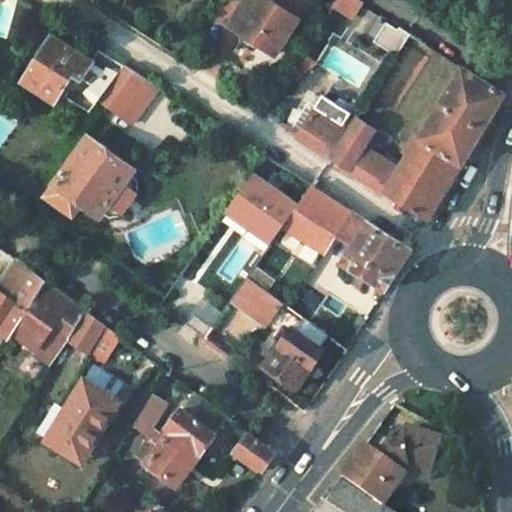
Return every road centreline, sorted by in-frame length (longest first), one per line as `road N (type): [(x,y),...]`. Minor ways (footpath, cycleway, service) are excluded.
road 1 (residential): [(59,0),(421,231),(428,274)]
road 2 (residential): [(325,453),(0,215)]
road 3 (residential): [(511,79),(387,0)]
road 4 (residential): [(411,339),(325,453)]
